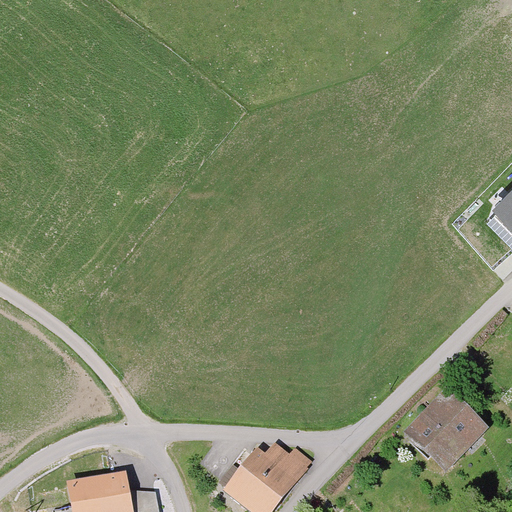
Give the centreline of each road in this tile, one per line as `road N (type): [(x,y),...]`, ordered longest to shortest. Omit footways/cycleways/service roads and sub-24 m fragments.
road 1 (residential): [(340,439),(383,411),(511,288)]
road 2 (track): [(144,435),(97,361),(0,288)]
road 3 (unclassified): [(340,439),(144,435)]
road 4 (unclassified): [(144,435),(67,444),(0,488)]
